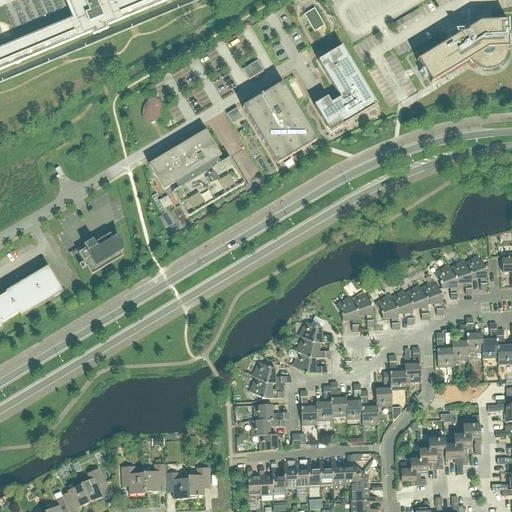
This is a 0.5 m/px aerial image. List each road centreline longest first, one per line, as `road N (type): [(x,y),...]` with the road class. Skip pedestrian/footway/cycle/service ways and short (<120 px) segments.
road 1 (tertiary): [(0,412),(362,194),(460,154),(511,146)]
road 2 (tertiary): [(511,132),(428,144),(354,172),(0,384)]
road 3 (unclassified): [(0,238),(297,63)]
road 4 (residential): [(250,457),(388,449)]
road 5 (residential): [(388,449),(425,402),(426,335)]
